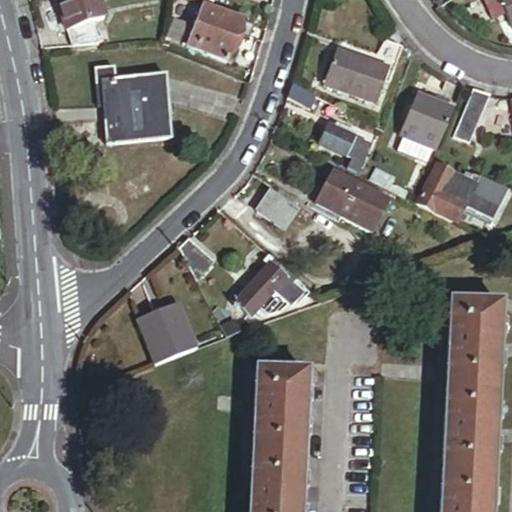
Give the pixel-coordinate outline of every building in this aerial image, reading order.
[(85,21),(99,17),(93,0),(50,0),(64,44),(91,41),(85,21)] [(507,31),(511,29),(511,0),(478,0),(487,20),(500,15),(507,31)] [(243,38),(248,25),(237,21),(238,19),(197,3),(183,41),(203,48),(201,52),(223,60),(232,34),(243,38)] [(384,67),(390,69),(400,45),(381,37),(371,62),(384,67)] [(319,82),(370,102),(384,67),(371,62),(333,46),(319,82)] [(96,144),(159,141),(156,76),(104,78),(103,70),(86,71),(87,104),(94,104),(96,144)] [(284,96),(305,107),(312,94),(290,81),(284,96)] [(467,138),(487,92),(471,88),(452,132),(467,138)] [(401,136),(433,150),(451,108),(436,102),(414,93),(397,135),(401,136)] [(451,108),(454,102),(438,96),(436,102),(451,108)] [(340,166),(352,172),(366,145),(342,134),(346,126),(333,119),(329,127),(324,125),(316,143),(345,157),(340,166)] [(433,150),(401,136),(396,149),(428,163),(433,150)] [(487,216),(500,191),(471,176),(468,181),(457,175),(435,163),(415,201),(450,219),(460,202),(487,216)] [(468,181),(471,176),(460,170),(457,175),(468,181)] [(312,201),(366,230),(382,200),(328,171),(312,201)] [(255,212),(277,232),(296,210),(274,191),(255,212)] [(176,249),(194,281),(212,259),(188,237),(176,249)] [(285,303),(286,304),(301,287),(265,255),(260,262),(265,266),(232,302),(247,315),(264,296),(270,289),(285,303)] [(279,310),(285,303),(270,289),(264,296),(279,310)] [(438,511),(489,511),(493,441),(497,351),(499,304),(448,302),(438,511)] [(160,367),(199,352),(182,308),(143,323),(160,367)] [(226,343),(250,334),(247,327),(237,331),(234,324),(221,330),(226,343)] [(254,369),(247,511),(298,511),(299,506),(303,419),(305,371),(254,369)]
